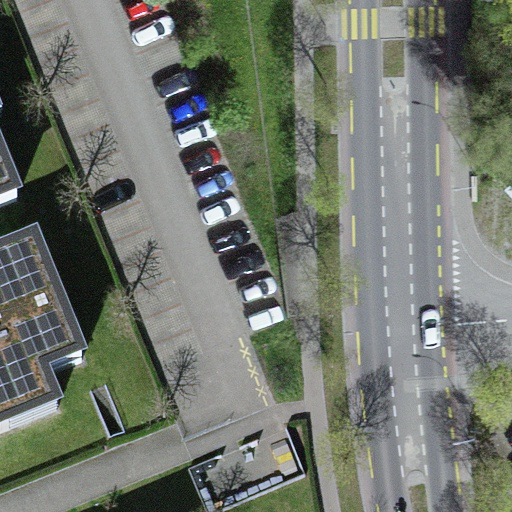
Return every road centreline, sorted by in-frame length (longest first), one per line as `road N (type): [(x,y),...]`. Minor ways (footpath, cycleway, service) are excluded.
road 1 (primary): [(393,0),(401,327)]
road 2 (primary): [(401,327),(421,511)]
